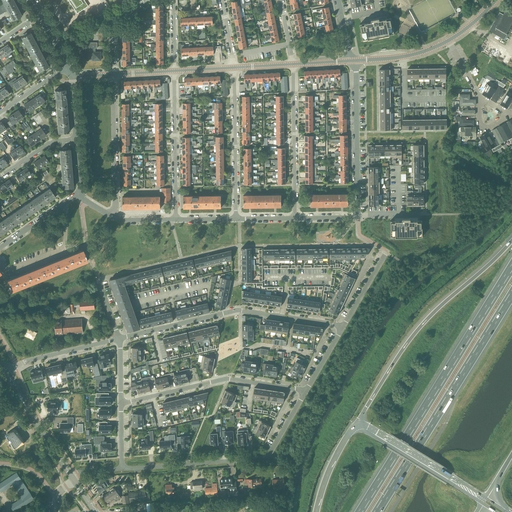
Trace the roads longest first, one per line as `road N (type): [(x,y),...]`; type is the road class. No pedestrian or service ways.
road 1 (motorway): [(511,264),(360,511)]
road 2 (motorway): [(376,511),(511,292)]
road 3 (motorway): [(511,240),(416,330),(361,424)]
road 4 (residential): [(118,338),(236,310),(342,324)]
road 5 (residential): [(121,469),(266,456),(298,403)]
road 6 (residential): [(120,402),(228,378),(305,390)]
road 7 (residential): [(294,218),(293,64)]
road 8 (residential): [(357,214),(355,61)]
road 9 (residential): [(234,67),(235,219)]
road 10 (residential): [(175,218),(174,70)]
road 11 (residential): [(113,73),(116,200),(109,215)]
road 12 (secondary): [(483,499),(361,424)]
road 13 (secondary): [(73,478),(3,372)]
road 14 (residential): [(118,338),(3,372)]
